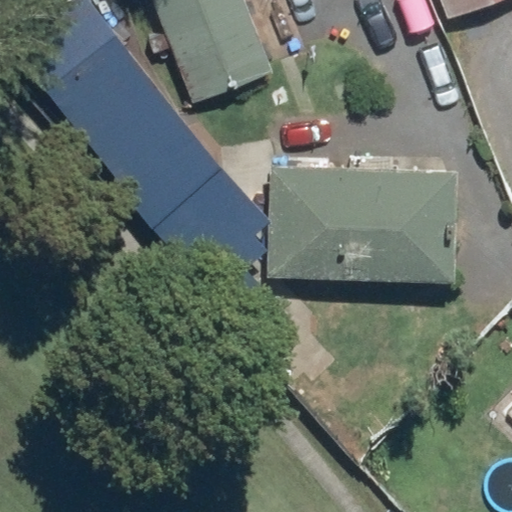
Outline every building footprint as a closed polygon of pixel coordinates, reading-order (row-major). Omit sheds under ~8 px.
[(148,0),(184,97),(261,69),(236,0),(148,0)] [(432,0),(438,15),(481,0),(432,0)] [(162,190),(62,72),(31,98),(132,216),(162,190)] [(443,168),(263,163),(260,274),(439,279),(443,168)] [(223,235),(191,196),(149,231),(181,270),(223,235)] [(384,421),(330,360),(289,396),(344,457),(384,421)] [(511,395),(490,418),(511,439),(511,395)]
